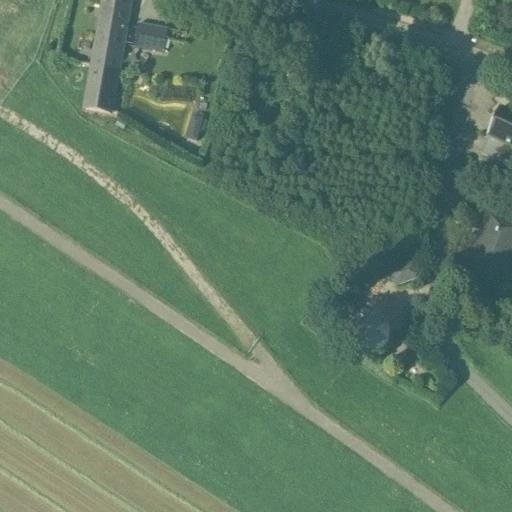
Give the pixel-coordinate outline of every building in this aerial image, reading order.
[(133,0),(104,0),(84,109),(112,114),(133,0)] [(168,31),(138,25),(134,49),(164,54),(168,31)] [(511,114),(500,109),(487,138),(489,139),(511,150),(511,114)] [(187,137),(199,143),(208,122),(196,116),(187,137)] [(511,169),(511,150),(489,139),(481,155),(511,169)] [(511,225),(490,217),(471,268),(508,282),(509,281),(504,279),(511,256),(511,225)] [(413,266),(392,273),(397,288),(419,280),(413,266)] [(357,346),(360,352),(365,356),(372,359),(379,358),(385,355),(390,350),(393,343),(393,335),(389,328),(383,323),(375,321),(367,323),(361,327),(357,332),(356,339),(357,346)]
